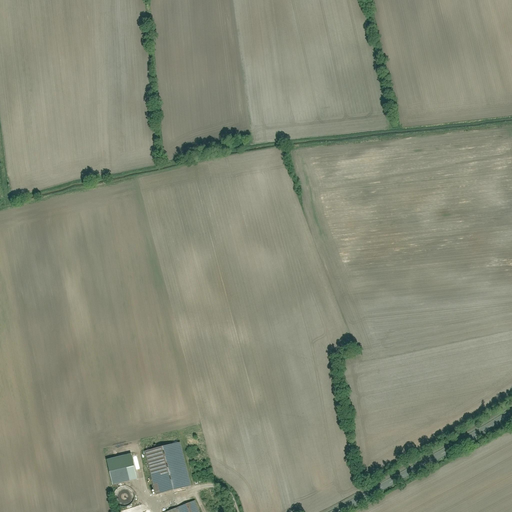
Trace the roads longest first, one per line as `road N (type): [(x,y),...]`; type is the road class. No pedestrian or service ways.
road 1 (secondary): [(340,511),(511,414)]
road 2 (unknown): [(108,497),(203,477),(224,493),(230,511)]
